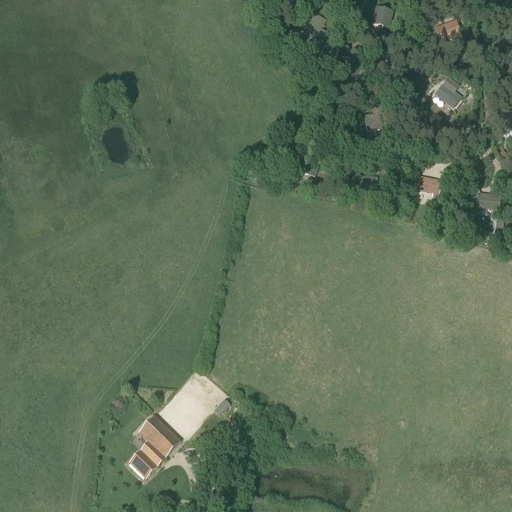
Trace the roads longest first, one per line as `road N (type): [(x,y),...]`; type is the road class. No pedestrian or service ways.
road 1 (track): [(495,0),(481,115),(491,163),(511,175)]
road 2 (track): [(355,0),(327,83),(367,163)]
